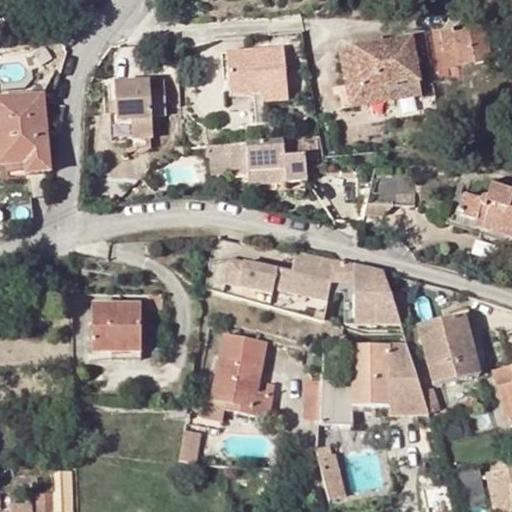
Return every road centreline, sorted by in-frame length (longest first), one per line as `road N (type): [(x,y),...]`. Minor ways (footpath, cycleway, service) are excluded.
road 1 (residential): [(511,307),(260,226),(157,216),(67,232)]
road 2 (residential): [(131,0),(84,54),(71,115),(67,232)]
